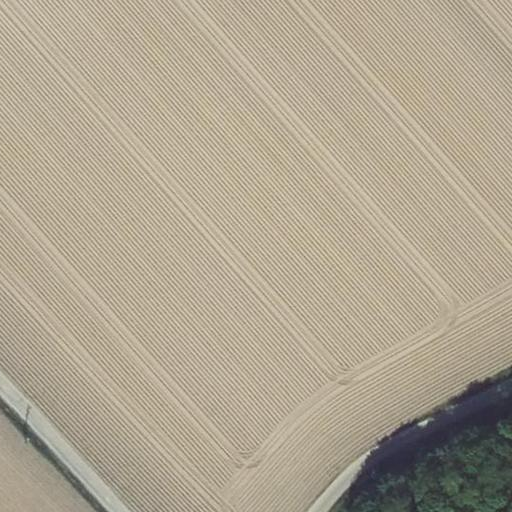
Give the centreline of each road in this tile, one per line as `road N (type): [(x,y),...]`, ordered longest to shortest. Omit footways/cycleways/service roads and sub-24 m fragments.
road 1 (residential): [(321,511),(376,453),(511,387)]
road 2 (residential): [(0,382),(122,511)]
